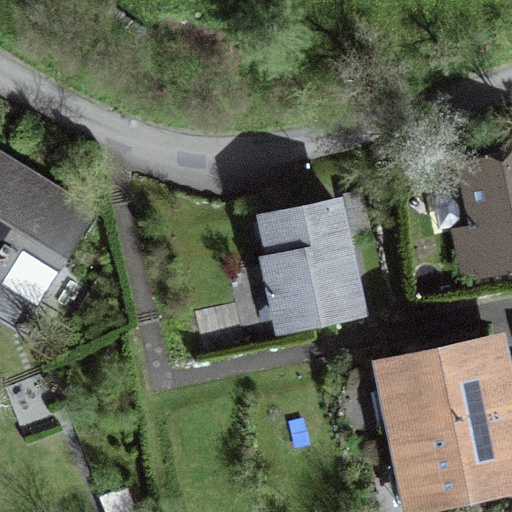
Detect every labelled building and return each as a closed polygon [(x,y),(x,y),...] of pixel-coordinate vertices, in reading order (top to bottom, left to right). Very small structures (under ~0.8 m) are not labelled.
[(457,230),(465,269),(485,265),(486,267),(511,261),(511,157),(465,167),(477,226),(457,230)] [(55,261),(84,215),(0,163),(0,269),(6,273),(0,282),(38,306),(63,266),(55,261)] [(359,309),(336,202),(272,215),(281,255),(268,258),(282,325),(359,309)] [(387,364),(401,433),(508,411),(494,342),(387,364)] [(511,480),(511,427),(508,411),(401,433),(415,501),(511,480)]
